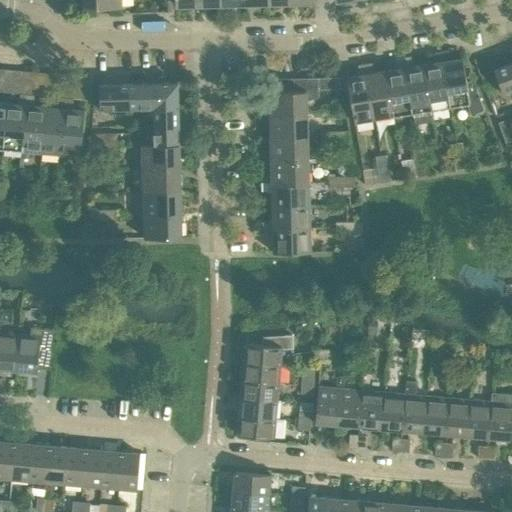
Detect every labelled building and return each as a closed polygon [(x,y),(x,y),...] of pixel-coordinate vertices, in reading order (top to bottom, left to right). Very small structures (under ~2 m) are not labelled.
[(448,50),(440,51),(449,107),(468,103),(472,115),(484,110),(473,79),(466,82),(462,58),(450,60),(448,50)] [(435,62),(423,64),(431,110),(431,109),(449,107),(440,51),(433,52),(435,62)] [(402,57),(411,113),(412,113),(414,125),(433,121),(431,109),(431,110),(423,64),(412,66),(410,56),(402,57)] [(393,116),(411,113),(402,57),(395,58),(397,69),(385,70),(393,116)] [(373,119),(393,116),(385,70),(374,72),(372,62),(365,63),(373,119)] [(502,92),(511,88),(511,62),(494,69),(502,92)] [(354,122),(373,119),(365,63),(357,65),(359,75),(347,77),(354,122)] [(22,82),(35,83),(36,72),(23,71),(22,82)] [(60,85),(73,86),(74,75),(61,74),(60,85)] [(269,91),(269,114),(307,113),(306,101),(318,97),(318,89),(318,78),(272,79),(273,91),(269,91)] [(325,78),(318,78),(318,89),(339,88),(339,78),(325,78)] [(22,150),(42,152),(46,106),(34,105),(35,95),(34,95),(35,83),(22,82),(21,94),(27,94),(22,150)] [(138,107),(154,107),(154,105),(178,105),(177,82),(137,83),(138,107)] [(100,108),(138,107),(137,83),(99,84),(100,108)] [(65,98),(60,154),(81,156),(85,110),(72,109),(73,98),(72,98),(73,86),(60,85),(59,97),(65,98)] [(2,149),(22,150),(27,94),(21,94),(20,94),(19,104),(6,103),(2,149)] [(42,152),(60,154),(65,98),(59,97),(58,97),(57,107),(46,106),(42,152)] [(154,107),(155,144),(179,144),(178,105),(154,105),(154,107)] [(269,114),(270,136),(307,135),(307,113),(269,114)] [(498,122),(500,130),(511,125),(511,124),(510,118),(498,122)] [(511,125),(500,130),(504,138),(511,134),(511,125)] [(347,130),(334,131),(334,141),(348,141),(347,130)] [(334,141),(334,131),(321,131),(321,142),(334,141)] [(117,132),(107,133),(108,146),(117,146),(117,132)] [(98,146),(98,133),(91,133),(90,146),(98,146)] [(107,133),(98,133),(98,146),(108,146),(107,133)] [(270,136),(271,159),(308,158),(307,135),(270,136)] [(451,144),(453,157),(464,155),(462,142),(451,144)] [(142,144),(142,168),(180,167),(179,144),(155,144),(142,144)] [(413,150),(415,163),(426,161),(424,148),(413,150)] [(375,156),(377,169),(388,167),(386,155),(375,156)] [(464,155),(453,157),(455,170),(466,168),(464,155)] [(261,176),(261,182),(309,181),(308,158),(271,159),(271,176),(261,176)] [(426,161),(415,163),(417,176),(428,174),(426,161)] [(114,163),(101,164),(101,175),(115,175),(114,163)] [(101,175),(101,164),(88,164),(88,175),(101,175)] [(142,168),(143,190),(180,189),(180,167),(142,168)] [(388,167),(377,169),(379,182),(390,181),(388,167)] [(342,187),(342,176),(329,176),(329,187),(342,187)] [(355,176),(342,176),(342,187),(355,186),(355,176)] [(272,191),(272,204),(309,203),(309,181),(261,182),(261,191),(272,191)] [(143,190),(144,214),(181,213),(180,189),(143,190)] [(262,221),(262,228),(310,227),(309,203),(272,204),(272,221),(262,221)] [(103,221),(103,209),(89,209),(89,221),(103,221)] [(116,209),(103,209),(103,221),(116,220),(116,209)] [(181,213),(144,214),(144,238),(182,237),(181,213)] [(349,232),(349,221),(335,222),(336,233),(349,232)] [(362,221),(349,221),(349,232),(362,232),(362,221)] [(310,227),(262,228),(263,236),(273,236),(273,252),(311,251),(310,227)] [(378,322),(368,321),(367,330),(377,331),(378,322)] [(18,334),(15,370),(37,372),(37,368),(49,369),(50,365),(53,329),(41,328),(31,327),(31,335),(18,334)] [(0,368),(15,370),(18,334),(0,332),(0,368)] [(246,343),(244,361),(280,364),(281,349),(293,348),(293,334),(263,336),(263,337),(267,337),(266,344),(246,343)] [(312,361),(329,362),(330,350),(313,349),(312,361)] [(244,361),(243,379),(278,382),(280,364),(244,361)] [(301,393),(313,394),(314,377),(302,376),(301,393)] [(243,379),(241,396),(277,399),(278,382),(243,379)] [(402,429),(423,431),(426,396),(416,395),(417,381),(406,380),(405,394),(402,429)] [(315,422),(336,424),(340,388),(318,386),(315,422)] [(336,424),(359,426),(362,390),(340,388),(336,424)] [(359,426),(380,428),(383,392),(362,390),(359,426)] [(511,393),(492,391),(491,401),(488,437),(510,439),(511,418),(511,393)] [(380,428),(402,429),(405,394),(383,392),(380,428)] [(241,396),(240,415),(275,418),(277,399),(241,396)] [(423,431),(445,433),(448,398),(426,396),(423,431)] [(445,433),(466,435),(469,399),(448,398),(445,433)] [(466,435),(488,437),(491,401),(469,399),(466,435)] [(299,412),(298,420),(310,421),(311,413),(299,412)] [(286,419),(275,418),(240,415),(238,434),(284,438),(286,419)] [(310,421),(298,420),(297,429),(310,430),(310,421)] [(349,447),(357,447),(358,435),(350,435),(349,447)] [(358,435),(357,447),(366,448),(367,436),(358,435)] [(392,450),(400,451),(401,439),(393,438),(392,450)] [(401,439),(400,451),(409,452),(410,440),(401,439)] [(0,476),(11,478),(14,442),(0,440),(0,476)] [(11,478),(29,479),(32,444),(14,442),(11,478)] [(435,454),(443,455),(444,443),(436,442),(435,454)] [(444,443),(443,455),(452,455),(453,443),(444,443)] [(29,479),(47,481),(50,445),(32,444),(29,479)] [(47,481),(65,482),(68,447),(50,445),(47,481)] [(478,458),(486,458),(487,446),(479,446),(478,458)] [(487,446),(486,458),(495,459),(496,447),(487,446)] [(65,482),(83,484),(86,448),(68,447),(65,482)] [(83,484),(101,486),(104,450),(86,448),(83,484)] [(101,486),(119,487),(122,451),(104,450),(101,486)] [(122,451),(119,487),(137,489),(140,453),(122,451)] [(235,471),(233,489),(269,492),(270,474),(235,471)] [(292,486),(292,494),(304,496),(305,487),(292,486)] [(233,489),(232,507),(267,510),(269,492),(233,489)] [(304,496),(292,494),(291,503),(303,504),(304,496)] [(325,511),(327,497),(309,496),(307,511),(325,511)] [(325,511),(343,511),(345,499),(327,497),(325,511)] [(36,510),(44,511),(45,499),(37,498),(36,510)] [(45,499),(44,511),(53,511),(54,500),(45,499)] [(343,511),(362,511),(363,501),(345,499),(343,511)] [(0,504),(0,511),(7,511),(9,501),(0,500),(0,504)] [(9,501),(7,511),(16,511),(17,501),(9,501)] [(71,511),(80,511),(81,502),(73,501),(71,511)] [(362,511),(380,511),(381,502),(363,501),(362,511)] [(81,502),(80,511),(88,511),(90,503),(81,502)] [(380,511),(398,511),(399,504),(381,502),(380,511)]
